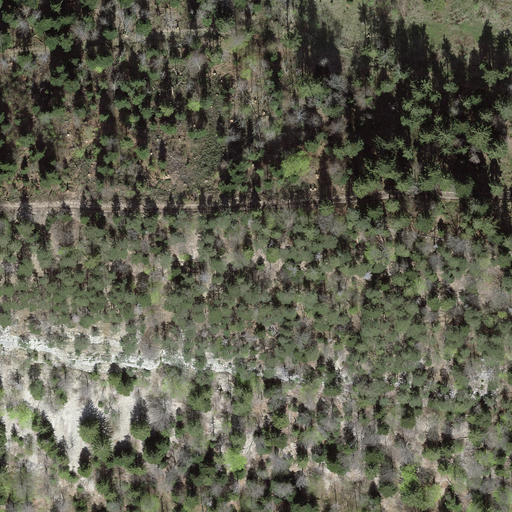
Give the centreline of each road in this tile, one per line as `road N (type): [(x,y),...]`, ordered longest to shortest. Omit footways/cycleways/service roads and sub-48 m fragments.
road 1 (track): [(511,96),(255,32),(113,37),(0,55)]
road 2 (track): [(0,211),(141,216),(511,202)]
